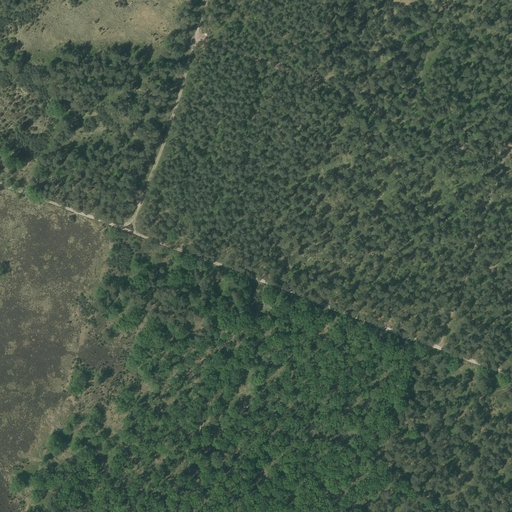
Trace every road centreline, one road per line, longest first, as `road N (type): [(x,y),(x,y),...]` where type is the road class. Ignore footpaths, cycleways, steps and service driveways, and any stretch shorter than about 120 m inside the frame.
road 1 (track): [(511,375),(0,184)]
road 2 (track): [(250,275),(312,80),(511,166)]
road 3 (track): [(127,230),(206,0)]
